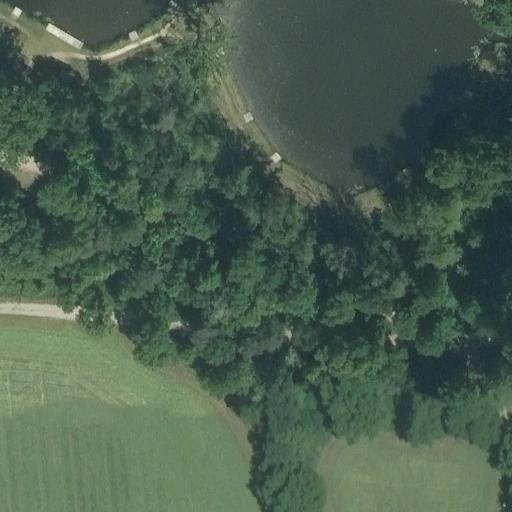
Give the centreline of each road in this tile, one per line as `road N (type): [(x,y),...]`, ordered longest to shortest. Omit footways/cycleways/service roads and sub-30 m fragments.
road 1 (track): [(0,157),(107,186),(390,309),(438,339),(511,334)]
road 2 (track): [(0,304),(56,305),(225,336),(438,339)]
